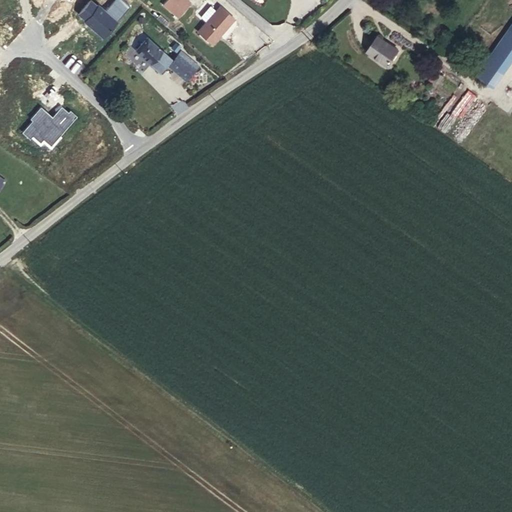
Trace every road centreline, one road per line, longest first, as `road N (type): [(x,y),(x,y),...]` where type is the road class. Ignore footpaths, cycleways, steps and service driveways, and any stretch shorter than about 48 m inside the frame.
road 1 (track): [(0,258),(328,511)]
road 2 (unclassified): [(141,150),(347,0)]
road 3 (unclassified): [(0,255),(141,150)]
road 4 (residential): [(141,150),(27,41)]
